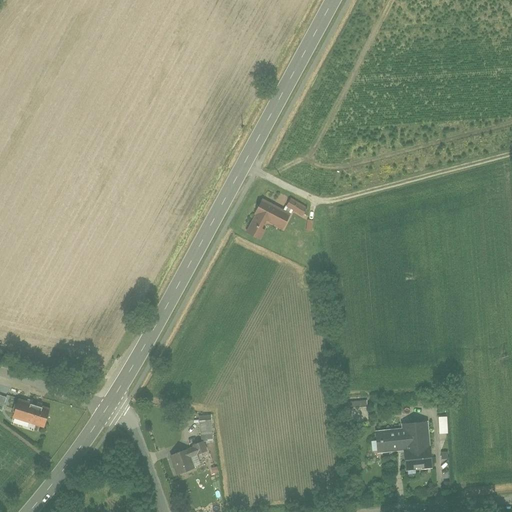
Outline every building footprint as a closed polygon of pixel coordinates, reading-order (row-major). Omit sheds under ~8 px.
[(292,199),(288,207),(303,215),(308,207),(292,199)] [(283,230),(291,215),(264,201),(248,232),(263,240),(272,223),(283,230)] [(314,222),(308,221),(306,230),(312,232),(314,222)] [(0,408),(5,410),(8,396),(0,394),(0,408)] [(51,402),(18,394),(12,419),(44,427),(51,402)] [(202,441),(214,440),(213,415),(201,415),(202,441)] [(440,416),(441,433),(450,433),(449,416),(440,416)] [(428,423),(400,424),(400,428),(375,430),(376,454),(401,453),(403,472),(431,471),(428,423)] [(188,450),(171,455),(178,477),(195,472),(188,450)]
